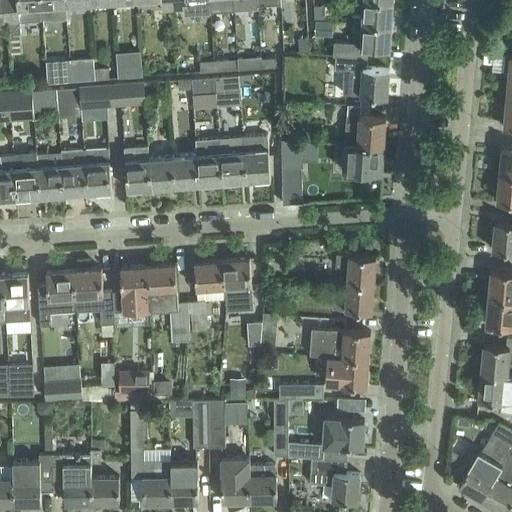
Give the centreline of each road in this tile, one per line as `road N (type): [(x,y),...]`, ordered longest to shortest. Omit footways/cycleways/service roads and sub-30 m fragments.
road 1 (residential): [(0,246),(411,215)]
road 2 (residential): [(411,215),(389,511)]
road 3 (residential): [(434,505),(458,212)]
road 4 (residential): [(424,0),(411,215)]
road 5 (residential): [(458,212),(475,0)]
